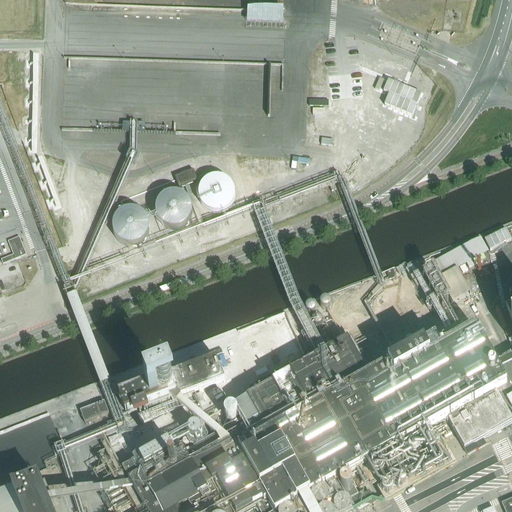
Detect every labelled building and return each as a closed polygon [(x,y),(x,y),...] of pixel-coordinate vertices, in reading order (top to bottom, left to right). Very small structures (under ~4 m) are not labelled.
[(166,7),(128,8),(128,15),(167,14),(166,7)] [(281,24),(281,7),(245,7),(245,24),(281,24)] [(270,65),(270,88),(282,88),(282,65),(270,65)] [(412,117),(421,95),(388,82),(384,93),(389,95),(385,106),(412,117)] [(194,171),(175,178),(179,190),(198,183),(194,171)] [(199,194),(199,196),(199,198),(199,199),(199,201),(200,203),(201,204),(201,206),(202,207),(203,208),(205,209),(206,210),(207,211),(209,212),(210,213),(212,213),(214,214),(215,214),(217,214),(219,214),(220,214),(222,213),(224,213),(225,212),(227,211),(228,210),(229,209),(230,208),(232,207),(232,206),(233,204),(234,203),(235,201),(235,199),(235,198),(235,196),(235,194),(235,193),(235,191),(234,189),(233,188),(232,186),(232,185),(230,184),(229,182),(228,181),(227,180),(225,180),(224,179),(222,178),(220,178),(219,178),(217,178),(215,178),(214,178),(212,178),(210,179),(209,180),(207,180),(206,181),(205,182),(203,184),(202,185),(201,186),(201,188),(200,189),(199,191),(199,193),(199,194)] [(156,211),(156,213),(156,214),(156,216),(157,218),(157,219),(158,221),(159,222),(160,224),(161,225),(162,226),(163,227),(165,228),(166,229),(168,230),(169,230),(171,231),(173,231),(174,231),(176,231),(178,231),(179,230),(181,230),(182,229),(184,228),(185,227),(186,226),(188,225),(189,224),(190,222),(191,221),(191,219),(192,218),(192,216),(192,214),(192,213),(192,211),(192,209),(192,208),(191,206),(191,205),(190,203),(189,202),(188,200),(186,199),(185,198),(184,197),(182,196),(181,196),(179,195),(178,195),(176,195),(174,194),(173,195),(171,195),(169,195),(168,196),(166,196),(165,197),(163,198),(162,199),(161,200),(160,202),(159,203),(158,205),(157,206),(157,208),(156,209),(156,211)] [(113,228),(113,229),(113,231),(113,233),(114,234),(114,236),(115,238),(116,239),(117,240),(118,242),(119,243),(120,244),(122,245),(123,246),(125,246),(126,247),(128,247),(130,248),(131,248),(133,248),(135,247),(136,247),(138,246),(139,246),(141,245),(142,244),(144,243),(145,242),(146,240),(147,239),(148,238),(148,236),(149,234),(149,233),(149,231),(150,229),(149,228),(149,226),(149,224),(148,223),(148,221),(147,220),(146,218),(145,217),(144,216),(142,215),(141,214),(139,213),(138,212),(136,212),(135,211),(133,211),(131,211),(130,211),(128,211),(126,212),(125,212),(123,213),(122,214),(120,215),(119,216),(118,217),(117,218),(116,220),(115,221),(114,223),(114,224),(113,226),(113,228)] [(484,241),(490,252),(511,241),(506,230),(484,241)] [(1,261),(3,266),(27,256),(19,238),(8,243),(14,256),(1,261)] [(453,305),(471,294),(457,270),(439,281),(453,305)] [(353,324),(354,296),(328,296),(327,324),(338,324),(338,323),(353,324)] [(449,327),(455,324),(448,310),(441,314),(449,327)] [(424,348),(425,349),(436,342),(438,346),(439,345),(440,344),(441,343),(442,341),(443,340),(444,338),(444,337),(445,335),(445,334),(445,332),(445,331),(445,329),(444,328),(444,326),(443,325),(442,323),(441,322),(440,321),(439,320),(438,319),(437,318),(435,317),(434,317),(433,316),(431,316),(430,316),(428,316),(427,316),(425,316),(424,316),(422,317),(421,317),(419,318),(418,319),(417,320),(416,321),(415,323),(414,324),(413,325),(413,327),(412,328),(412,330),(412,331),(412,333),(412,335),(412,336),(413,338),(413,339),(414,341),(415,342),(416,343),(417,344),(418,345),(419,346),(421,347),(422,348),(424,348)] [(441,352),(438,346),(436,342),(425,349),(400,363),(406,372),(375,389),(369,381),(348,343),(246,401),(247,402),(236,408),(248,430),(259,423),(267,438),(245,450),(235,433),(233,434),(231,432),(226,422),(222,415),(205,425),(219,449),(191,465),(184,452),(129,483),(145,511),(180,511),(209,495),(206,492),(213,488),(218,485),(232,511),(249,511),(253,510),(253,511),(263,505),(265,508),(268,506),(271,511),(288,511),(391,454),(448,422),(464,451),(511,423),(496,395),(465,339),(441,352)] [(119,418),(133,413),(136,421),(150,415),(149,414),(183,399),(225,382),(217,361),(113,400),(119,418)] [(85,424),(109,415),(105,403),(81,412),(85,424)] [(225,419),(226,422),(227,423),(229,424),(231,425),(233,425),(235,424),(236,424),(238,422),(239,420),(239,418),(239,416),(238,414),(236,413),(234,412),(232,412),(230,412),(228,413),(227,414),(226,416),(225,417),(225,419)] [(55,511),(40,477),(14,488),(24,511),(55,511)] [(23,511),(14,488),(0,493),(0,511),(23,511)] [(511,511),(511,498),(501,503),(504,511),(511,511)]
